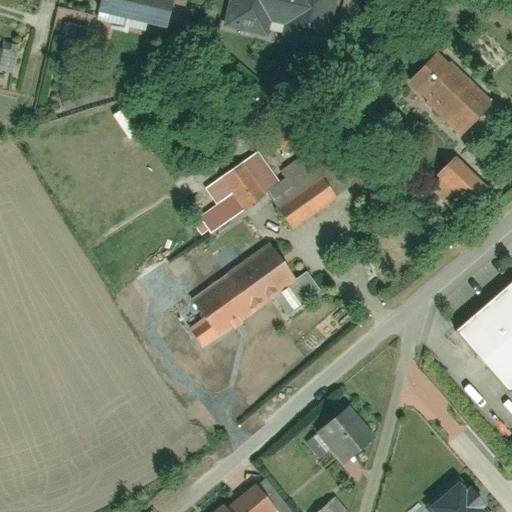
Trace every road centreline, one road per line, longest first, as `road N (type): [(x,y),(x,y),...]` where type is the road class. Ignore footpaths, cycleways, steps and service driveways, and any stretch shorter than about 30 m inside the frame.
road 1 (residential): [(511,229),(169,511)]
road 2 (track): [(368,511),(412,311)]
road 3 (residential): [(400,365),(511,493)]
